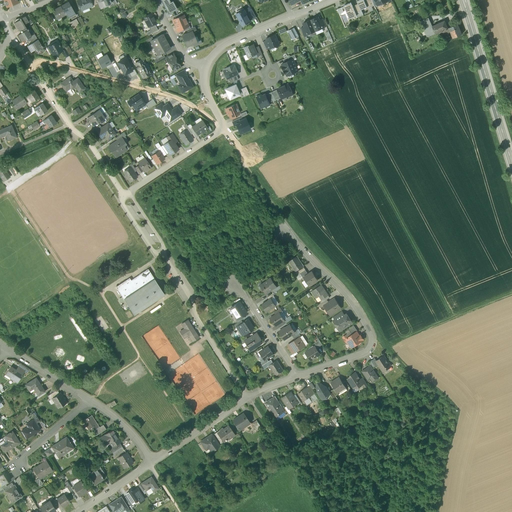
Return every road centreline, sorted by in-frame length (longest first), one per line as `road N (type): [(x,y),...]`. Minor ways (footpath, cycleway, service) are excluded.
road 1 (track): [(511,293),(387,345),(360,294),(232,138)]
road 2 (track): [(452,318),(301,36)]
road 3 (residential): [(249,398),(356,355),(371,339),(352,300),(279,223)]
road 4 (residential): [(31,65),(40,60),(126,84),(205,115)]
road 5 (secondary): [(511,164),(462,0)]
road 6 (residential): [(249,398),(163,257)]
road 7 (residential): [(123,195),(31,65)]
road 8 (track): [(249,398),(323,511)]
